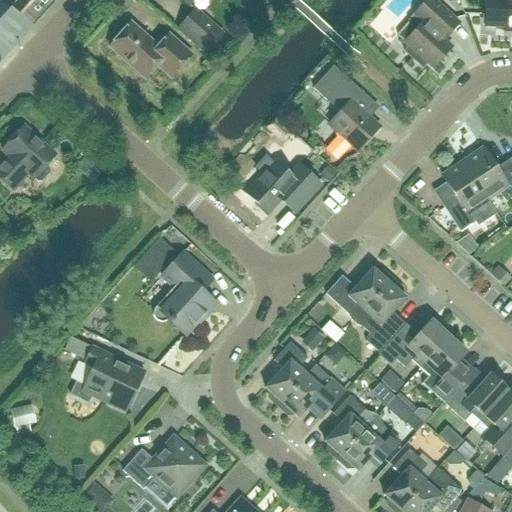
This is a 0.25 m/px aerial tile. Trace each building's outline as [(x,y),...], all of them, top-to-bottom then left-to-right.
[(0,0),(0,18),(11,6),(18,13),(30,0),(0,0)] [(458,24),(431,0),(426,0),(407,22),(409,23),(396,37),(432,69),(451,48),(443,41),(458,24)] [(511,0),(499,0),(500,0),(490,0),(485,0),(484,28),(503,28),(503,32),(511,32),(511,0)] [(204,54),(221,35),(205,21),(188,39),(204,54)] [(157,48),(130,24),(109,48),(145,80),(157,67),(171,79),(191,56),(168,36),(157,48)] [(332,68),(313,90),(326,101),(329,98),(339,107),(339,114),(328,126),(357,153),(379,129),(368,119),(354,106),(363,95),(332,68)] [(279,119),(267,136),(285,149),(297,132),(279,119)] [(41,183),(49,174),(49,169),(46,166),(54,156),(23,128),(2,152),(8,157),(0,165),(0,178),(13,190),(27,175),(37,183),(41,183)] [(461,163),(487,201),(498,193),(505,202),(511,197),(511,158),(508,161),(511,165),(498,173),(482,150),(461,163)] [(313,172),(328,185),(337,175),(322,161),(313,172)] [(289,176),(275,163),(246,195),(267,214),(279,201),(294,214),(320,186),(298,166),(289,176)] [(457,201),(444,210),(459,233),(474,223),(477,227),(496,215),(486,201),(487,201),(461,163),(441,177),(457,201)] [(468,236),(455,244),(467,256),(477,249),(468,236)] [(198,323),(214,306),(200,293),(211,281),(182,255),(161,278),(173,289),(155,309),(154,310),(153,311),(153,313),(153,314),(153,316),(153,317),(154,319),(155,320),(155,321),(157,322),(158,322),(160,323),(161,323),(163,323),(164,322),(166,322),(167,321),(168,320),(184,335),(197,322),(198,323)] [(353,323),(391,281),(382,273),(376,273),(372,270),(354,289),(341,277),(325,295),(347,315),(353,323)] [(399,332),(398,331),(386,320),(405,299),(401,296),(401,289),(391,281),(353,323),(356,326),(362,329),(370,336),(365,342),(378,354),(396,336),(399,332)] [(396,336),(378,354),(377,356),(389,366),(395,361),(404,369),(411,362),(419,370),(448,338),(430,322),(408,346),(396,336)] [(465,354),(448,338),(419,370),(428,377),(421,385),(442,404),(473,370),(461,359),(465,354)] [(277,408),(306,376),(298,369),(307,359),(289,343),(273,362),(282,370),(264,389),(268,393),(268,399),(277,408)] [(124,413),(143,373),(91,349),(84,364),(92,368),(84,387),(75,383),(69,396),(87,404),(91,397),(124,413)] [(262,364),(249,380),(256,386),(270,371),(262,364)] [(306,376),(277,408),(287,416),(293,416),(297,419),(306,409),(320,421),(345,394),(322,373),(313,383),(306,376)] [(479,423),(507,392),(489,376),(473,394),(461,383),(442,404),(463,423),(470,415),(479,423)] [(511,392),(510,395),(507,392),(479,423),(487,431),(481,439),(501,458),(511,445),(511,392)] [(337,461),(377,417),(374,414),(366,413),(348,397),(332,415),(341,423),(323,443),(327,446),(327,453),(337,461)] [(31,408),(10,412),(14,429),(29,426),(35,425),(31,408)] [(380,419),(377,417),(337,461),(346,470),(352,469),(356,473),(374,453),(383,461),(399,443),(382,427),(380,419)] [(202,467),(173,440),(153,462),(141,451),(121,472),(142,491),(164,509),(202,467)] [(511,469),(511,448),(501,461),(511,470),(511,469)] [(398,511),(425,483),(424,482),(417,476),(426,466),(408,450),(391,469),(400,477),(383,496),(387,500),(387,506),(393,511),(398,511)] [(74,480),(83,479),(83,467),(73,467),(74,480)] [(425,483),(398,511),(428,511),(434,506),(439,511),(444,511),(462,492),(436,469),(424,482),(425,483)] [(468,487),(472,490),(482,479),(483,478),(476,472),(468,480),(468,487)] [(472,490),(468,495),(480,502),(485,493),(496,499),(501,490),(482,479),(472,490)] [(228,511),(213,511),(212,510),(210,511),(252,511),(239,500),(228,511)] [(486,511),(467,501),(460,511),(486,511)]
